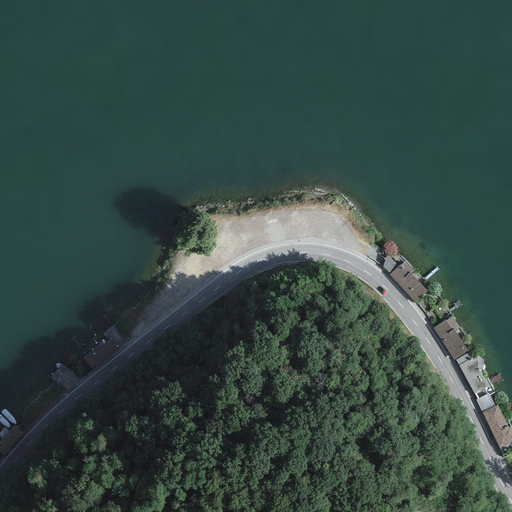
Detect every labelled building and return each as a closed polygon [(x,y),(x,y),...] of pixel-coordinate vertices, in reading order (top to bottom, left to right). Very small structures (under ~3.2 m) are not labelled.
[(391,274),(399,266),(387,256),(383,267),(391,274)] [(389,275),(415,302),(427,291),(410,273),(414,270),(405,261),(400,266),(400,265),(399,266),(391,274),(389,275)] [(433,327),(453,360),(468,350),(454,330),(459,327),(451,317),(446,321),(445,319),(433,327)] [(99,344),(83,358),(94,370),(119,348),(111,338),(102,346),(99,344)] [(455,360),(458,366),(471,358),(468,353),(455,360)] [(471,358),(458,366),(477,399),(489,394),(490,395),(495,392),(481,368),(483,367),(483,359),(476,356),(471,358)] [(476,400),(482,413),(495,406),(490,395),(489,394),(477,399),(476,400)] [(495,406),(482,413),(499,448),(511,442),(511,427),(511,425),(508,427),(497,405),(495,406)] [(0,453),(4,456),(23,434),(13,426),(0,441),(0,453)]
